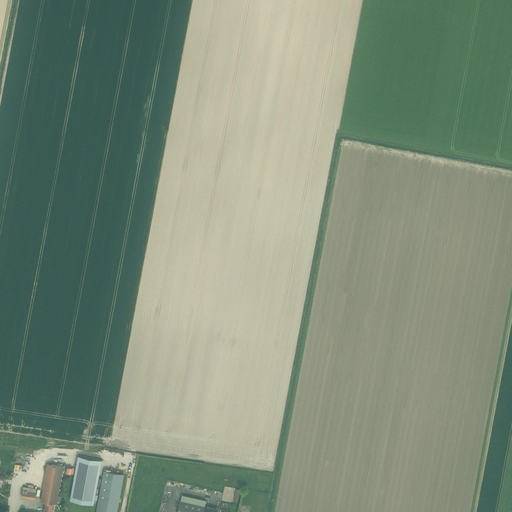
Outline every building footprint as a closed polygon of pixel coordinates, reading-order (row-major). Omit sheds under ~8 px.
[(78,456),(70,500),(94,504),(94,499),(97,500),(98,495),(95,494),(102,460),(78,456)] [(47,464),(41,501),(45,501),(45,502),(55,503),(57,504),(58,501),(59,501),(60,502),(61,500),(61,497),(59,496),(64,467),(62,466),(55,465),(47,464)] [(102,485),(96,511),(117,511),(124,474),(104,470),(103,479),(99,478),(98,484),(102,485)] [(23,487),(22,497),(35,499),(37,489),(23,487)] [(181,501),(177,511),(218,511),(220,508),(217,507),(215,507),(215,509),(181,501)] [(45,502),(43,511),(53,511),(55,503),(45,502)]
